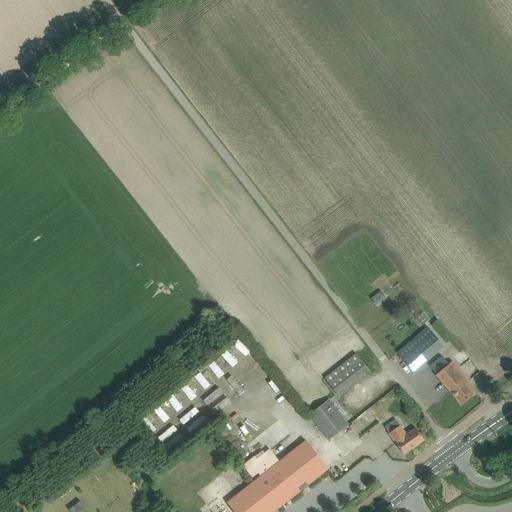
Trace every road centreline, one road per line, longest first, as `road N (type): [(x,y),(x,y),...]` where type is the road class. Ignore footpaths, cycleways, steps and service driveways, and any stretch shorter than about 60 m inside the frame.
road 1 (unclassified): [(455,453),(250,177),(105,0)]
road 2 (track): [(121,20),(0,114)]
